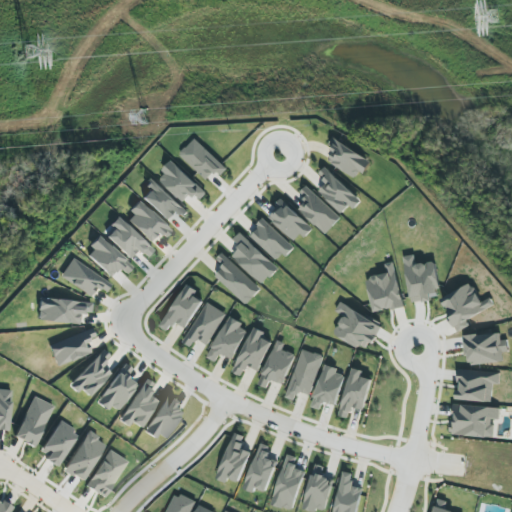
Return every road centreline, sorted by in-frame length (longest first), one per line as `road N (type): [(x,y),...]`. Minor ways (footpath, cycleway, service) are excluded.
road 1 (residential): [(222,401),(123,329),(253,183)]
road 2 (residential): [(411,465),(222,401)]
road 3 (residential): [(126,511),(222,401)]
